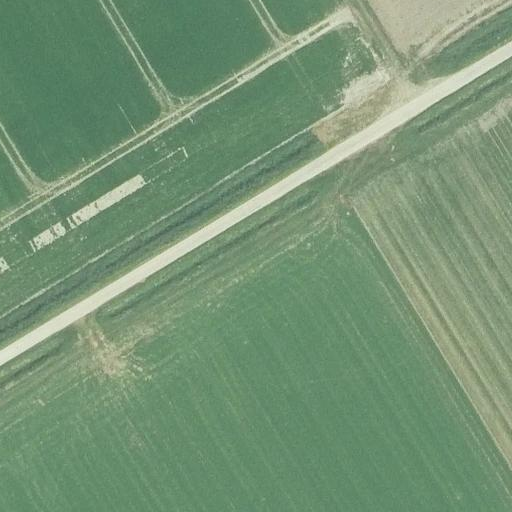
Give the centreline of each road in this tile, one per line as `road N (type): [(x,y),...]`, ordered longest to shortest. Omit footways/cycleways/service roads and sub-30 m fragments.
road 1 (unclassified): [(0,359),(511,49)]
road 2 (track): [(352,0),(417,106)]
